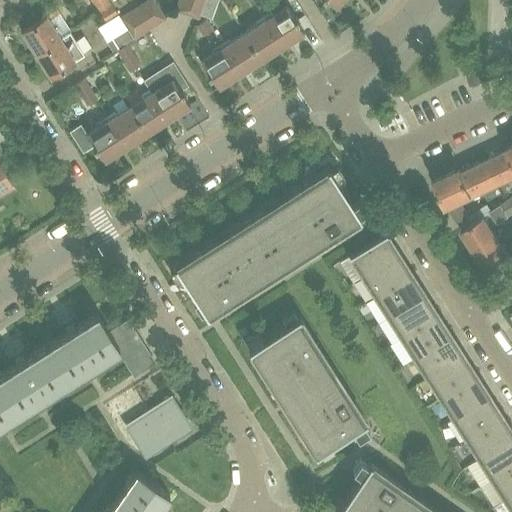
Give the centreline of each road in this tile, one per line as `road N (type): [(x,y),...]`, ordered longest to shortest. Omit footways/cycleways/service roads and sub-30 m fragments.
road 1 (unclassified): [(328,85),(0,292)]
road 2 (residential): [(248,497),(244,434),(121,250)]
road 3 (residential): [(463,305),(375,164)]
road 4 (residential): [(88,199),(0,63)]
road 5 (residential): [(375,164),(511,101)]
road 6 (residential): [(328,85),(378,51),(424,0)]
